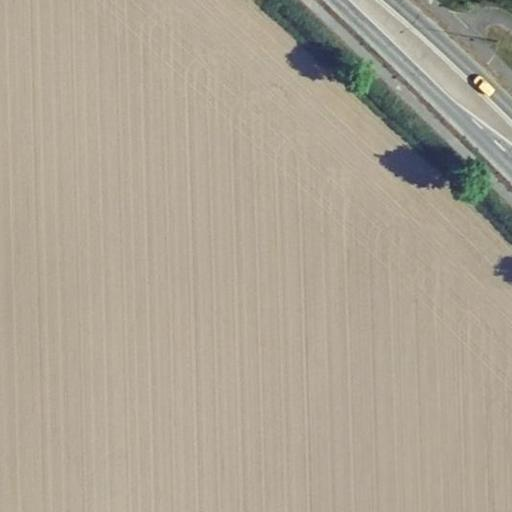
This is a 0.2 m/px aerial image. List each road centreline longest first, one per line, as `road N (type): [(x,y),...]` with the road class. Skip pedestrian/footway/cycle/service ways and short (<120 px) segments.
road 1 (primary): [(335,0),(511,173)]
road 2 (primary): [(511,108),(395,0)]
